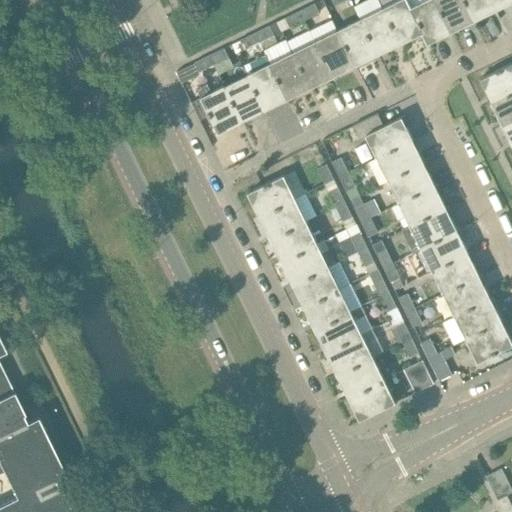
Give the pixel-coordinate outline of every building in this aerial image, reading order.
[(429,42),(407,0),(397,0),(383,7),(401,43),(423,32),(428,43),(429,42)] [(407,0),(429,42),(452,31),(436,0),(424,0),(412,7),(408,0),(407,0)] [(436,0),(452,31),(474,20),(464,0),(436,0)] [(464,0),(474,20),(497,9),(492,0),(464,0)] [(511,1),(511,0),(492,0),(497,9),(511,1)] [(315,3),(300,10),(305,19),(319,12),(315,3)] [(401,43),(383,7),(360,18),(378,54),(401,43)] [(290,26),(305,19),(300,10),(286,17),(290,26)] [(378,54),(360,18),(338,29),(355,65),(378,54)] [(255,32),(260,41),(274,34),(270,25),(255,32)] [(338,29),(315,40),(333,76),(355,65),(338,29)] [(260,41),(255,32),(240,39),(245,48),(260,41)] [(310,87),(333,76),(315,40),(292,51),(310,87)] [(224,47),(210,54),(214,63),(229,56),(224,47)] [(288,98),(310,87),(292,51),(270,62),(288,98)] [(195,62),(200,71),(214,63),(210,54),(195,62)] [(266,54),(243,65),(247,73),(265,109),(288,98),(271,65),(270,62),(266,54)] [(492,101),(511,91),(511,62),(480,78),(492,101)] [(265,109),(247,73),(225,85),(242,120),(265,109)] [(219,132),(242,120),(225,85),(201,96),(219,132)] [(511,119),(511,91),(492,101),(503,124),(511,119)] [(367,135),(378,157),(414,139),(402,116),(384,125),(378,113),(353,125),(360,138),(367,135)] [(511,142),(511,119),(503,124),(511,142)] [(425,162),(414,139),(378,157),(389,179),(425,162)] [(332,161),(340,176),(349,171),(341,157),(332,161)] [(400,202),(436,184),(425,162),(389,179),(400,202)] [(325,183),(334,178),(327,164),(318,168),(325,183)] [(349,171),(340,176),(347,190),(356,186),(349,171)] [(248,192),(260,215),(296,197),(284,174),(248,192)] [(411,225),(447,207),(436,184),(400,202),(411,225)] [(336,206),(345,201),(338,187),(329,191),(336,206)] [(260,215),(271,238),(307,220),(317,215),(311,203),(301,208),(296,197),(260,215)] [(345,201),(336,206),(343,220),(352,216),(345,201)] [(362,221),(371,217),(364,202),(355,206),(362,221)] [(458,230),(447,207),(411,225),(403,229),(412,247),(414,246),(416,250),(422,247),(458,230)] [(371,217),(362,221),(369,236),(378,231),(371,217)] [(282,260),(318,242),(307,220),(271,238),(282,260)] [(458,230),(422,247),(433,270),(469,252),(458,230)] [(358,251),(367,246),(360,232),(351,236),(358,251)] [(329,265),(318,242),(282,260),(293,283),(329,265)] [(367,246),(358,251),(365,265),(374,261),(367,246)] [(384,266),(393,262),(386,247),(377,252),(384,266)] [(444,293),(480,275),(469,252),(433,270),(444,293)] [(404,284),(393,262),(384,266),(395,289),(404,284)] [(304,305),(340,287),(329,265),(293,283),(304,305)] [(491,298),(480,275),(444,293),(456,315),(491,298)] [(380,296),(389,292),(382,277),(373,281),(380,296)] [(351,310),(340,287),(304,305),(315,328),(351,310)] [(397,307),(389,292),(380,296),(388,311),(397,307)] [(399,297),(406,312),(415,307),(408,293),(399,297)] [(467,338),(502,320),(491,298),(456,315),(467,338)] [(315,328),(326,350),(362,333),(356,319),(366,314),(362,305),(351,310),(315,328)] [(415,307),(406,312),(413,326),(422,322),(415,307)] [(511,344),(511,339),(502,320),(467,338),(478,361),(511,344)] [(395,327),(403,341),(411,337),(404,322),(395,327)] [(338,373),(374,356),(362,333),(326,350),(338,373)] [(419,352),(411,337),(403,341),(410,356),(419,352)] [(428,357),(437,353),(430,338),(421,342),(428,357)] [(26,420),(22,413),(24,412),(0,363),(0,353),(6,351),(0,339),(0,511),(73,511),(60,485),(58,486),(54,478),(66,473),(37,415),(26,420)] [(437,353),(428,357),(440,380),(452,374),(445,359),(456,354),(451,345),(437,353)] [(349,396),(385,378),(374,356),(338,373),(349,396)] [(434,383),(423,360),(414,364),(404,369),(416,392),(434,383)] [(385,378),(349,396),(360,419),(396,401),(385,378)] [(486,475),(497,498),(506,493),(511,490),(511,487),(502,467),(486,475)] [(511,511),(511,504),(506,493),(497,498),(504,511),(511,511)]
